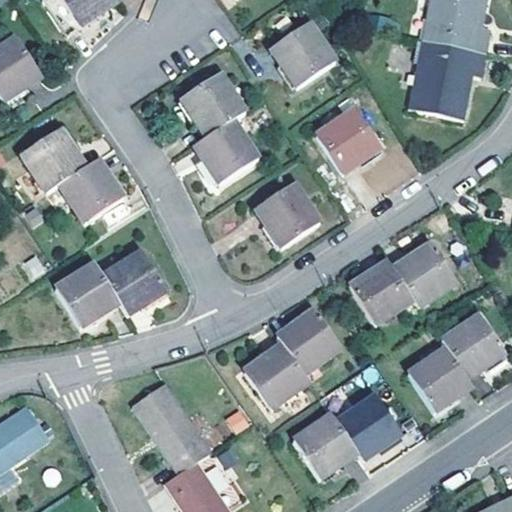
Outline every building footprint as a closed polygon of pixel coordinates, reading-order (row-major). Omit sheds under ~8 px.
[(45,0),(67,33),(119,1),(118,0),(45,0)] [(428,0),(420,43),(485,54),(489,31),(481,29),(486,0),(428,0)] [(308,27),(269,52),(294,90),(332,66),(308,27)] [(17,42),(0,52),(0,101),(4,107),(43,82),(17,42)] [(480,79),(485,54),(420,43),(407,111),(462,121),(472,77),(480,79)] [(233,123),(245,115),(220,77),(181,102),(206,140),(233,123)] [(351,114),(313,138),(338,177),(376,153),(351,114)] [(257,162),(233,123),(206,140),(193,149),(218,187),(257,162)] [(20,157),(46,196),(58,189),(85,171),(60,132),(20,157)] [(122,202),(97,163),(85,171),(58,189),(84,227),(122,202)] [(292,188),(254,213),(281,251),(317,227),(292,188)] [(429,244),(391,270),(413,303),(417,310),(455,283),(429,244)] [(139,255),(101,280),(116,304),(125,318),(164,294),(139,255)] [(30,279),(45,272),(37,256),(22,263),(30,279)] [(391,270),(386,263),(348,289),(375,329),(413,303),(391,270)] [(101,280),(91,265),(50,291),(76,330),(116,304),(101,280)] [(316,311),(277,337),(282,345),(304,377),(342,351),(316,311)] [(478,317),(440,343),(445,351),(465,382),(503,356),(478,317)] [(271,411),(309,385),(304,377),(282,345),(244,371),(271,411)] [(433,416),(471,390),(465,382),(445,351),(407,376),(433,416)] [(210,454),(162,387),(130,410),(176,477),(195,464),(210,454)] [(374,399),(336,426),(356,457),(361,465),(400,438),(374,399)] [(27,408),(0,426),(0,474),(50,441),(27,408)] [(224,419),(233,435),(249,426),(240,410),(224,419)] [(336,426),(330,418),(293,444),(319,483),(356,457),(336,426)] [(228,511),(195,464),(176,477),(162,487),(179,511),(228,511)]
